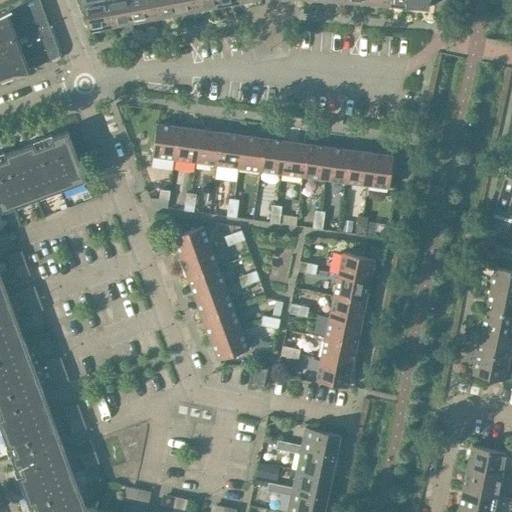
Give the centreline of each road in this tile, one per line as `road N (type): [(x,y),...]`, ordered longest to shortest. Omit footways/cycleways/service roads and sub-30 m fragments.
road 1 (residential): [(352,419),(193,390),(82,85)]
road 2 (residential): [(82,85),(273,67),(397,77)]
